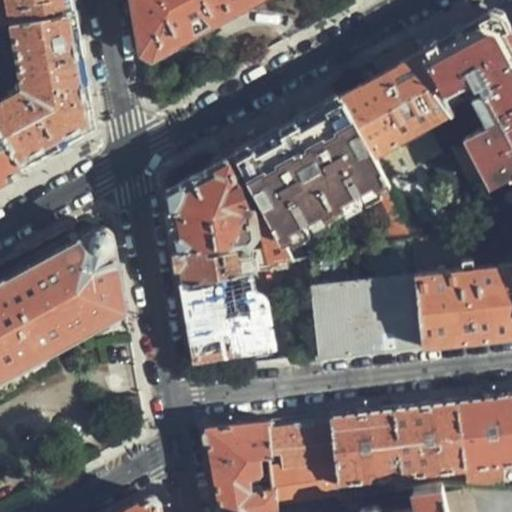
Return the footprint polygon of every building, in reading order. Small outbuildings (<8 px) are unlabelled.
[(0,0),(0,24),(9,23),(4,0),(0,0)] [(0,24),(0,125),(23,166),(62,145),(97,125),(89,82),(74,0),(4,0),(9,23),(0,24)] [(134,0),(143,51),(155,57),(227,18),(258,0),(134,0)] [(511,33),(498,7),(422,49),(451,104),(474,91),(477,95),(473,98),(481,113),(486,111),(493,124),(468,136),(492,182),(511,170),(511,33)] [(451,104),(422,49),(386,68),(341,93),(383,168),(412,152),(419,164),(442,153),(427,126),(455,111),(451,104)] [(289,121),(235,151),(257,193),(265,210),(282,244),(294,238),(290,232),(305,224),(293,203),(298,199),(311,221),(323,214),(327,220),(345,209),(343,204),(356,196),(345,174),(351,172),(362,193),(376,185),(379,190),(389,185),(391,183),(383,168),(341,93),(289,121)] [(0,178),(23,166),(0,125),(0,178)] [(167,188),(178,248),(217,242),(219,251),(240,247),(240,240),(256,237),(249,203),(247,198),(257,193),(235,151),(225,156),(167,188)] [(510,215),(502,200),(487,204),(489,220),(510,215)] [(412,237),(418,235),(401,206),(388,211),(390,229),(382,235),(385,240),(386,242),(412,237)] [(282,244),(265,210),(261,211),(263,218),(258,220),(270,266),(291,261),(282,244)] [(0,390),(4,397),(54,368),(46,353),(125,310),(115,234),(110,230),(109,227),(107,227),(105,227),(102,226),(100,227),(82,236),(83,237),(75,241),(4,279),(4,278),(0,280),(0,390)] [(449,251),(447,229),(418,235),(412,237),(414,257),(414,260),(421,259),(421,255),(449,251)] [(371,348),(423,342),(416,272),(383,276),(381,264),(392,263),(392,259),(414,257),(412,237),(386,242),(307,260),(310,285),(318,354),(371,348)] [(217,242),(178,248),(180,265),(183,280),(251,268),(256,268),(253,251),(242,253),(240,247),(219,251),(217,242)] [(478,336),(511,331),(511,257),(416,270),(416,272),(423,342),(478,336)] [(295,288),(310,285),(307,260),(291,263),(291,261),(270,266),(268,265),(271,283),(294,280),(295,288)] [(183,280),(196,357),(276,344),(268,300),(267,299),(267,298),(266,296),(265,295),(264,294),(263,293),(262,292),(256,292),(251,268),(183,280)] [(138,411),(134,386),(116,394),(119,410),(103,419),(110,448),(129,437),(139,426),(138,411)] [(511,391),(490,394),(458,398),(466,467),(511,461),(511,391)] [(427,402),(395,405),(403,475),(466,467),(458,398),(427,402)] [(362,409),(330,413),(339,482),(403,475),(395,405),(362,409)] [(330,413),(270,420),(273,452),(287,451),(288,462),(275,464),(278,486),(280,500),(340,489),(339,482),(330,413)] [(273,452),(270,420),(207,427),(215,474),(221,511),(268,511),(281,510),(280,500),(278,486),(256,489),(254,477),(263,475),(267,470),(264,457),(274,454),(273,452)] [(403,475),(339,482),(340,489),(341,500),(405,487),(403,475)] [(449,511),(443,480),(415,485),(419,505),(382,511),(381,511),(381,507),(376,504),(363,508),(360,511),(449,511)] [(118,511),(161,511),(159,499),(150,494),(118,511)]
